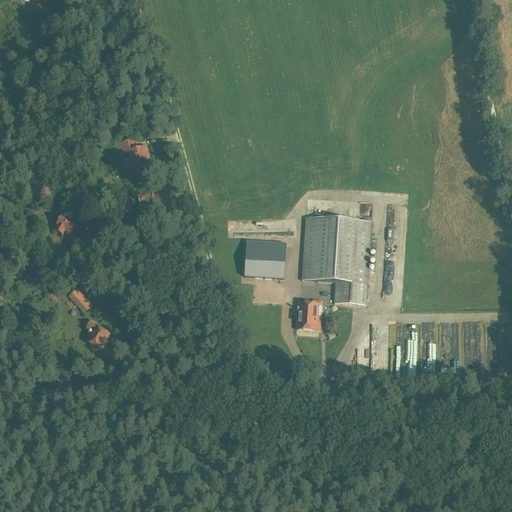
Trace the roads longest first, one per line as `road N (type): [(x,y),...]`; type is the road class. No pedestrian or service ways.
road 1 (unclassified): [(511,415),(244,381),(149,30)]
road 2 (track): [(170,437),(397,511)]
road 3 (track): [(475,0),(511,210)]
road 4 (track): [(170,437),(0,347)]
